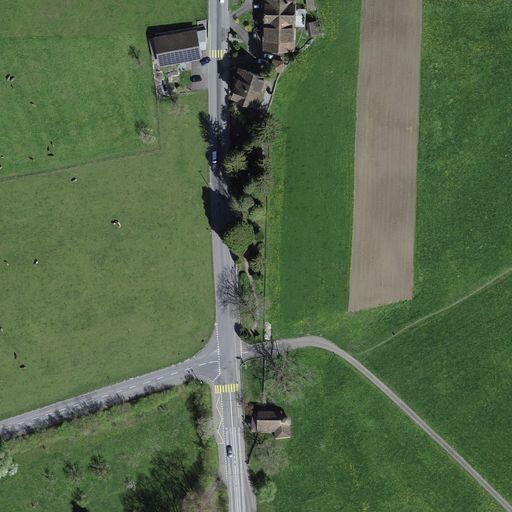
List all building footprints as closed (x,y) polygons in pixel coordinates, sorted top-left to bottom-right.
[(295,48),(296,0),(264,0),(262,46),(295,48)] [(307,0),(309,11),(316,10),(313,0),(307,0)] [(162,67),(200,60),(200,58),(202,57),(200,49),(207,49),(206,28),(197,30),(197,28),(154,36),(159,65),(161,64),(162,67)] [(281,72),(284,61),(273,58),(270,69),(281,72)] [(265,89),(270,74),(238,63),(235,74),(237,75),(230,92),(259,105),(258,108),(267,110),(273,93),(266,91),(265,89)] [(257,432),(257,433),(275,433),(275,439),(291,437),(289,427),(291,423),(290,419),(287,416),(282,416),(282,412),(258,412),(258,413),(252,412),(251,431),(257,432)]
